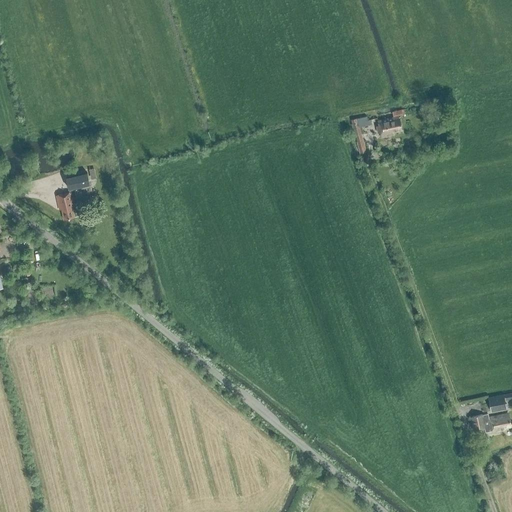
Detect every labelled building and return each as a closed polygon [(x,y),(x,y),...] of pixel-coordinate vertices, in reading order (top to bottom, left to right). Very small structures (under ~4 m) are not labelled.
[(393,115),(391,118),(377,121),(381,138),(393,135),(393,132),(401,130),(399,119),(399,120),(398,116),(402,116),(402,113),(393,115)] [(351,124),(352,124),(359,154),(365,152),(360,127),(372,124),(371,120),(368,121),(367,117),(351,121),(351,124)] [(93,200),(90,187),(87,174),(66,178),(69,193),(56,196),(59,211),(61,210),(64,220),(74,218),(85,215),(82,202),(93,200)] [(511,393),(488,397),(490,413),(506,410),(505,401),(510,400),(510,399),(511,398),(511,393)] [(485,433),(491,431),(491,433),(504,430),(503,428),(510,426),(508,417),(501,418),(501,416),(488,419),(487,414),(470,417),(473,431),(484,428),(485,433)] [(494,477),(490,479),(487,472),(485,473),(488,482),(495,480),(494,477)]
